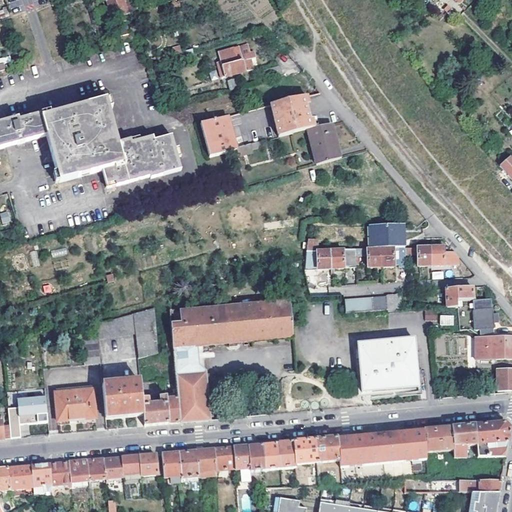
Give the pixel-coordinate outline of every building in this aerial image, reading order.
[(132,0),(105,0),(111,18),(128,13),(128,12),(135,10),(132,0)] [(175,7),(172,0),(170,0),(162,2),(165,10),(175,7)] [(99,21),(106,19),(102,7),(95,10),(99,21)] [(222,69),(218,70),(221,77),(224,76),(225,78),(253,70),(249,58),(245,59),(244,57),(220,63),(222,69)] [(2,65),(4,73),(12,71),(13,74),(20,73),(16,61),(2,65)] [(281,67),(259,74),(262,82),(283,75),(281,67)] [(299,78),(312,94),(316,91),(303,74),(299,78)] [(230,92),(237,90),(234,81),(228,82),(230,92)] [(310,121),(304,97),(271,105),(279,138),(308,131),(312,130),(310,121)] [(0,150),(46,138),(59,185),(102,173),(106,187),(115,185),(116,188),(149,179),(150,181),(180,173),(171,138),(155,142),(154,139),(133,144),(132,141),(119,144),(107,102),(66,113),(65,109),(19,121),(18,119),(0,123),(0,150)] [(209,159),(236,152),(235,149),(241,148),(232,117),(200,126),(209,159)] [(312,130),(308,131),(315,166),(339,159),(336,144),(331,145),(330,140),(335,139),(332,125),(316,129),(312,130)] [(236,152),(237,158),(252,154),(250,146),(241,148),(235,149),(236,152)] [(511,159),(502,167),(508,174),(509,175),(508,176),(511,179),(511,159)] [(0,212),(0,213),(2,223),(10,222),(9,211),(0,212)] [(379,250),(403,249),(402,226),(373,227),(374,250),(379,250)] [(306,252),(316,252),(315,242),(307,242),(306,252)] [(429,248),(430,268),(458,266),(457,257),(454,252),(443,253),(442,247),(429,248)] [(403,249),(404,257),(417,256),(418,268),(430,268),(429,248),(403,249)] [(379,250),(380,269),(392,269),(392,266),(397,266),(397,267),(404,267),(404,257),(403,249),(379,250)] [(354,251),(355,258),(366,257),(367,270),(380,269),(379,250),(374,250),(369,250),(354,251)] [(312,266),(317,266),(318,271),(330,271),(329,251),(316,252),(306,252),(305,260),(304,268),(312,267),(312,266)] [(329,251),(330,271),(330,275),(333,275),(333,271),(343,270),(343,269),(355,269),(355,258),(354,251),(329,251)] [(471,288),(445,290),(447,310),(457,309),(457,303),(473,301),(471,288)] [(400,295),(386,296),(386,297),(387,311),(387,313),(401,312),(400,295)] [(386,297),(372,298),(372,312),(387,311),(386,297)] [(372,298),(358,299),(358,313),(372,312),(372,298)] [(358,299),(344,300),(345,314),(358,313),(358,299)] [(233,344),(293,339),(289,303),(181,313),(183,326),(171,327),(173,350),(177,399),(179,423),(209,421),(205,371),(199,366),(197,347),(233,344)] [(480,331),(480,336),(493,336),(492,330),(493,329),(493,328),(497,328),(497,323),(493,323),(492,308),(491,308),(491,305),(474,306),(474,310),(473,310),(474,330),(476,331),(480,331)] [(157,354),(154,309),(134,315),(134,335),(136,359),(157,354)] [(171,327),(169,310),(163,311),(167,351),(173,350),(171,327)] [(436,311),(424,312),(424,322),(437,321),(436,311)] [(134,315),(96,324),(98,340),(134,335),(134,315)] [(453,325),(453,317),(440,317),(440,325),(453,325)] [(511,337),(475,338),(476,362),(511,360),(511,337)] [(97,339),(81,341),(83,366),(99,365),(97,339)] [(413,341),(358,346),(363,393),(416,388),(413,341)] [(511,370),(495,370),(496,393),(511,392),(511,370)] [(102,386),(105,418),(142,415),(140,400),(140,399),(141,399),(139,382),(102,386)] [(156,426),(168,425),(166,400),(167,400),(165,382),(157,382),(158,389),(160,389),(161,398),(159,399),(159,406),(147,407),(147,399),(141,400),(140,400),(142,415),(142,417),(142,418),(143,427),(156,426)] [(93,392),(55,395),(58,423),(95,419),(93,392)] [(17,409),(7,410),(9,426),(10,439),(21,438),(19,426),(47,423),(45,397),(16,400),(17,409)] [(177,399),(167,400),(166,400),(168,425),(176,424),(179,423),(177,399)] [(0,440),(10,439),(9,426),(1,426),(0,419),(0,418),(0,440)] [(475,446),(477,459),(505,458),(506,455),(510,429),(505,424),(479,426),(473,427),(475,446)] [(455,429),(451,429),(453,451),(452,451),(454,459),(466,459),(465,447),(475,446),(473,427),(455,429)] [(426,453),(452,451),(453,451),(451,429),(438,430),(423,432),(425,453),(426,453)] [(423,432),(377,436),(337,440),(339,462),(338,462),(340,484),(428,476),(426,453),(425,453),(423,432)] [(314,442),(316,464),(338,462),(339,462),(337,440),(318,441),(314,442)] [(310,442),(293,444),(295,466),(316,464),(314,442),(310,442)] [(281,445),(278,445),(280,470),(295,469),(295,466),(293,444),(281,445)] [(266,446),(263,446),(265,472),(280,470),(278,445),(266,446)] [(248,448),(250,470),(250,473),(265,472),(263,446),(251,447),(248,448)] [(233,449),(235,470),(235,472),(250,470),(248,448),(236,449),(233,449)] [(213,451),(215,472),(235,470),(233,449),(223,450),(213,451)] [(196,453),(198,478),(215,476),(215,472),(213,451),(201,452),(196,453)] [(179,454),(181,478),(181,480),(198,478),(196,453),(183,454),(179,454)] [(161,456),(163,476),(163,479),(180,478),(181,478),(179,454),(169,455),(161,456)] [(140,476),(141,478),(163,476),(161,456),(151,457),(139,458),(140,476)] [(121,459),(123,478),(140,476),(139,458),(135,458),(121,459)] [(103,461),(105,481),(123,479),(123,478),(121,459),(107,461),(103,461)] [(90,462),(86,462),(88,482),(105,481),(103,461),(90,462)] [(73,464),(69,465),(71,484),(88,483),(88,482),(86,463),(73,464)] [(49,466),(51,487),(64,485),(64,488),(71,487),(71,484),(69,465),(69,464),(59,465),(49,466)] [(45,466),(31,468),(32,487),(33,494),(51,492),(51,487),(49,466),(45,466)] [(10,491),(32,487),(31,468),(20,469),(8,470),(10,491)] [(0,492),(10,491),(8,470),(0,470),(0,492)] [(180,478),(163,479),(164,487),(181,485),(180,478)] [(198,478),(181,480),(182,486),(198,484),(198,478)] [(471,495),(475,494),(479,495),(499,495),(501,488),(502,482),(458,481),(458,494),(458,495),(471,495)] [(477,505),(474,504),(472,511),(496,511),(499,495),(479,495),(477,505)] [(305,511),(306,510),(298,508),(299,503),(280,500),(277,511),(305,511)]
